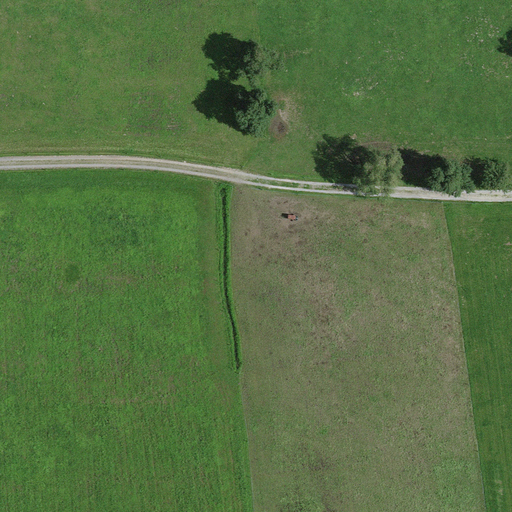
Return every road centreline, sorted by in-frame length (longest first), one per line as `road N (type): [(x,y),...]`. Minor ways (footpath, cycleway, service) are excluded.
road 1 (track): [(511,191),(381,191),(238,176)]
road 2 (track): [(0,160),(238,176)]
